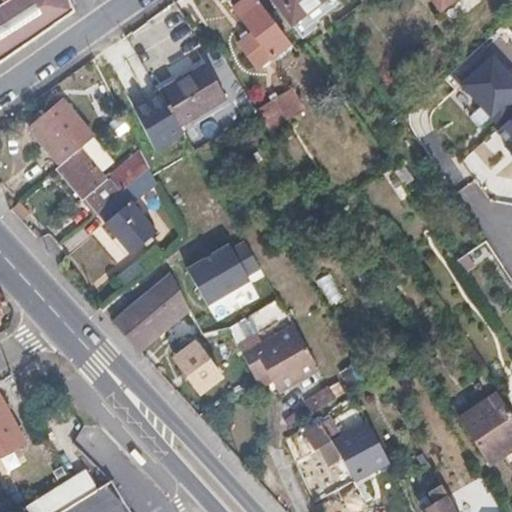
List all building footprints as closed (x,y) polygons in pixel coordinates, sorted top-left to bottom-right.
[(0,61),(73,11),(68,0),(10,0),(9,1),(0,5),(0,61)] [(286,41),(253,0),(226,0),(250,31),(236,42),(256,66),(286,41)] [(270,0),(289,23),(318,0),(270,0)] [(431,0),(439,10),(451,0),(431,0)] [(500,127),(511,116),(511,72),(485,44),(450,74),(500,127)] [(224,97),(203,62),(160,88),(157,89),(178,127),(224,99),(224,97)] [(79,146),(92,136),(61,100),(27,129),(50,154),(58,164),(79,146)] [(511,146),(511,116),(500,127),(498,129),(511,146)] [(106,177),(79,146),(58,164),(56,167),(83,197),(86,196),(97,209),(129,181),(148,165),(139,149),(106,177)] [(410,180),(402,167),(393,172),(403,187),(410,180)] [(155,226),(132,199),(138,193),(129,181),(97,209),(131,248),(155,226)] [(140,348),(188,309),(169,270),(112,318),(140,348)] [(0,307),(9,304),(0,294),(0,307)] [(315,366),(293,326),(256,350),(250,342),(240,348),(257,384),(268,377),(276,390),(315,366)] [(220,375),(194,341),(174,357),(200,391),(220,375)] [(511,447),(511,413),(497,392),(459,419),(489,464),(511,447)] [(4,403),(0,395),(0,440),(19,429),(4,403)] [(329,435),(329,432),(335,428),(327,415),(302,432),(313,448),(317,446),(327,461),(340,453),(329,435)] [(132,511),(111,478),(98,487),(86,468),(19,508),(12,497),(3,503),(7,511),(132,511)] [(457,511),(441,484),(430,492),(436,504),(424,511),(457,511)]
